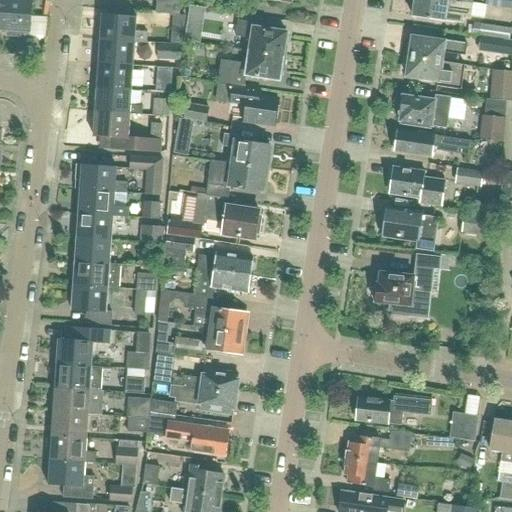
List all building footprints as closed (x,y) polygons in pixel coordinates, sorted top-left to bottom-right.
[(8,0),(0,0),(0,30),(7,31),(8,0)] [(8,0),(7,31),(8,31),(8,35),(21,36),(21,32),(31,33),(33,0),(8,0)] [(473,4),(446,0),(415,0),(413,17),(462,24),(463,15),(471,16),(473,4)] [(511,0),(486,0),(486,5),(511,9),(511,0)] [(181,15),(182,3),(158,1),(157,13),(181,15)] [(222,26),(224,11),(193,7),(191,21),(222,26)] [(135,42),(135,43),(147,44),(148,32),(136,31),(137,19),(138,19),(138,17),(103,15),(102,16),(103,16),(102,40),(135,42)] [(249,53),(286,58),(288,46),(285,42),(287,32),(254,27),(255,23),(238,21),(236,36),(251,39),(249,53)] [(508,27),(487,24),(481,23),(479,37),(507,41),(508,27)] [(407,57),(442,62),(444,53),(466,56),(468,43),(444,40),(444,42),(413,37),(412,45),(409,44),(407,57)] [(102,40),(100,64),(134,66),(135,43),(135,42),(102,40)] [(511,42),(496,40),(494,52),(511,55),(511,42)] [(159,44),(158,60),(178,61),(179,45),(159,44)] [(230,78),(247,80),(247,76),(280,81),(281,70),(285,67),(286,58),(249,53),(248,64),(232,62),(230,78)] [(442,62),(407,57),(405,69),(408,69),(407,77),(438,82),(438,84),(461,87),(463,74),(441,71),(442,62)] [(100,64),(98,87),(133,90),(134,66),(100,64)] [(510,70),(507,70),(489,68),(487,92),(507,94),(510,70)] [(167,75),(156,74),(155,92),(166,93),(167,75)] [(232,86),(232,89),(230,103),(246,105),(244,121),(276,125),(279,123),(280,115),(278,112),(280,100),(260,97),(261,90),(232,86)] [(98,87),(96,111),(131,114),(142,115),(143,106),(132,105),(133,90),(98,87)] [(437,95),(436,101),(403,96),(400,114),(402,115),(401,123),(402,123),(421,126),(420,128),(431,130),(432,127),(447,129),(452,98),(437,95)] [(166,100),(155,99),(153,115),(164,116),(166,100)] [(183,118),(198,121),(207,122),(210,107),(186,103),(183,118)] [(129,138),(131,114),(96,111),(95,137),(112,138),(111,150),(162,153),(164,125),(152,124),(151,139),(129,138)] [(503,142),(505,118),(485,116),(482,140),(503,142)] [(198,140),(201,122),(187,120),(184,137),(198,140)] [(468,157),(471,141),(435,136),(398,130),(397,139),(394,143),(395,147),(395,152),(432,157),(433,146),(437,150),(448,152),(448,156),(458,158),(458,156),(468,157)] [(235,148),(233,163),(269,169),(271,158),(269,155),(270,145),(237,140),(238,136),(225,134),(223,147),(235,148)] [(131,157),(131,169),(148,170),(146,195),(161,196),(163,159),(131,157)] [(212,160),(209,175),(206,196),(229,200),(230,188),(263,192),(265,182),(268,179),(269,169),(233,163),(212,160)] [(82,190),(116,192),(127,193),(128,182),(117,181),(118,169),(118,168),(78,165),(77,179),(83,180),(82,190)] [(426,172),(394,167),(392,178),(390,178),(388,188),(391,188),(390,194),(421,199),(420,204),(442,207),(446,181),(425,178),(426,172)] [(457,168),(455,184),(481,187),(483,172),(457,168)] [(511,171),(505,171),(502,197),(511,198),(511,171)] [(80,214),(114,216),(129,218),(130,208),(115,207),(116,192),(82,190),(80,214)] [(203,223),(203,219),(224,223),(222,233),(257,239),(257,235),(260,235),(263,217),(262,216),(260,216),(260,211),(223,206),(224,202),(197,198),(194,222),(203,223)] [(144,202),(143,218),(159,220),(161,203),(144,202)] [(431,253),(435,229),(437,229),(439,219),(423,216),(423,215),(387,210),(386,221),(382,223),(381,230),(384,232),(384,235),(405,238),(406,241),(405,250),(431,253)] [(484,217),(465,213),(464,217),(462,233),(490,237),(493,219),(484,217)] [(80,214),(78,238),(112,241),(114,216),(80,214)] [(167,235),(198,239),(201,239),(203,225),(191,223),(191,224),(169,221),(167,235)] [(162,244),(164,228),(142,226),(141,243),(162,244)] [(196,255),(198,239),(167,235),(165,251),(196,255)] [(113,241),(112,241),(78,238),(76,262),(111,265),(113,241)] [(152,251),(141,250),(139,267),(150,268),(152,251)] [(200,255),(198,269),(251,277),(252,272),(255,271),(255,265),(253,261),(254,258),(217,253),(216,258),(200,255)] [(416,254),(415,267),(414,276),(380,273),(379,284),(377,284),(377,287),(374,289),(372,297),(375,300),(375,303),(391,305),(390,314),(408,316),(409,307),(420,308),(420,305),(412,305),(413,291),(431,292),(434,269),(439,270),(441,257),(416,254)] [(111,265),(76,262),(75,286),(109,289),(119,290),(121,266),(111,265)] [(251,277),(198,269),(196,281),(213,283),(212,288),(249,293),(249,289),(252,288),(253,281),(251,278),(251,277)] [(138,274),(137,291),(148,292),(149,275),(138,274)] [(107,312),(109,289),(75,286),(73,309),(72,309),(72,311),(88,312),(87,324),(112,326),(113,312),(107,312)] [(137,291),(136,298),(135,315),(153,317),(155,293),(148,292),(137,291)] [(210,330),(245,335),(248,313),(214,308),(215,305),(197,302),(196,314),(212,316),(210,330)] [(58,365),(92,367),(94,344),(94,343),(110,344),(111,330),(72,328),(71,341),(59,340),(59,342),(56,342),(55,354),(58,354),(57,365),(58,365)] [(206,361),(207,355),(208,350),(242,355),(245,335),(210,330),(208,342),(175,337),(173,356),(206,361)] [(148,334),(117,332),(116,350),(124,350),(125,344),(147,346),(148,334)] [(127,368),(149,370),(150,351),(128,350),(127,368)] [(172,357),(156,356),(154,376),(169,378),(172,357)] [(58,365),(56,388),(90,391),(103,392),(105,368),(92,367),(58,365)] [(186,376),(184,388),(215,392),(216,390),(237,393),(240,374),(205,369),(204,378),(186,376)] [(144,395),(145,378),(128,376),(126,393),(144,395)] [(215,392),(184,388),(173,386),(172,397),(190,400),(190,399),(201,400),(200,409),(234,414),(237,393),(216,390),(215,392)] [(56,388),(55,412),(89,415),(89,414),(101,415),(102,405),(89,404),(90,391),(56,388)] [(394,402),(359,398),(357,408),(354,410),(354,416),(357,418),(356,421),(388,425),(389,411),(430,416),(432,402),(395,397),(394,402)] [(130,398),(128,417),(148,419),(149,400),(130,398)] [(154,400),(152,412),(177,415),(179,404),(154,400)] [(87,439),(89,415),(55,412),(53,436),(87,439)] [(177,415),(152,412),(149,431),(184,436),(184,439),(193,441),(191,451),(227,456),(230,432),(176,424),(177,415)] [(478,417),(466,415),(462,440),(475,442),(478,417)] [(148,419),(128,417),(128,432),(147,433),(148,419)] [(511,463),(511,421),(495,419),(490,450),(502,452),(500,462),(511,463)] [(349,442),(347,459),(379,463),(381,448),(410,452),(413,435),(392,432),(391,441),(355,435),(353,443),(349,442)] [(51,451),(51,460),(85,463),(85,462),(96,462),(96,453),(86,452),(87,439),(53,436),(52,436),(52,438),(48,440),(47,448),(51,451)] [(117,465),(128,466),(138,467),(139,450),(119,448),(117,465)] [(347,484),(368,487),(373,487),(373,490),(389,493),(391,480),(376,478),(379,463),(347,459),(344,475),(348,476),(347,484)] [(49,485),(64,486),(63,498),(93,500),(95,477),(84,476),(85,463),(51,460),(49,483),(49,485)] [(184,490),(221,495),(224,473),(207,471),(208,467),(191,464),(190,475),(186,475),(184,489),(184,490)] [(143,484),(158,486),(160,467),(146,465),(143,484)] [(500,498),(508,500),(511,483),(503,482),(500,498)] [(417,498),(418,486),(399,483),(397,495),(417,498)] [(132,487),(110,486),(110,503),(131,504),(132,487)] [(171,500),(182,502),(181,505),(185,506),(184,511),(218,511),(221,495),(184,490),(184,489),(172,487),(171,500)] [(403,511),(406,502),(390,500),(342,492),(338,511),(403,511)] [(155,511),(158,499),(140,497),(137,511),(155,511)] [(76,511),(77,505),(53,503),(52,511),(76,511)]
